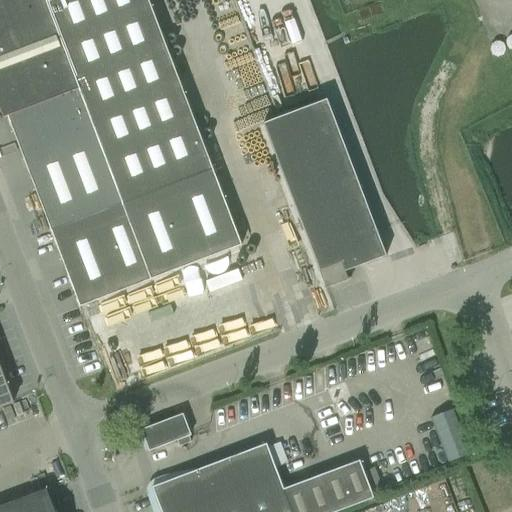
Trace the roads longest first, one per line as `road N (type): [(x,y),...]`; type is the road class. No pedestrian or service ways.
road 1 (unclassified): [(475,279),(73,428)]
road 2 (unclassified): [(73,428),(0,234)]
